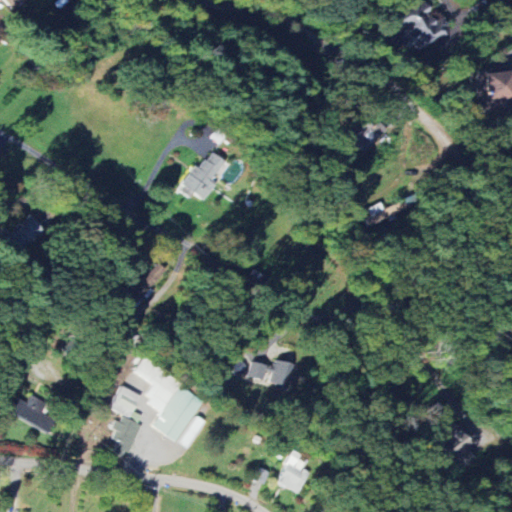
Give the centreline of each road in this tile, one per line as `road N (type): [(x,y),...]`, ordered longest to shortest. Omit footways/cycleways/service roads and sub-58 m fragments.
road 1 (residential): [(0,131),(294,313)]
road 2 (residential): [(0,456),(194,482),(263,511)]
